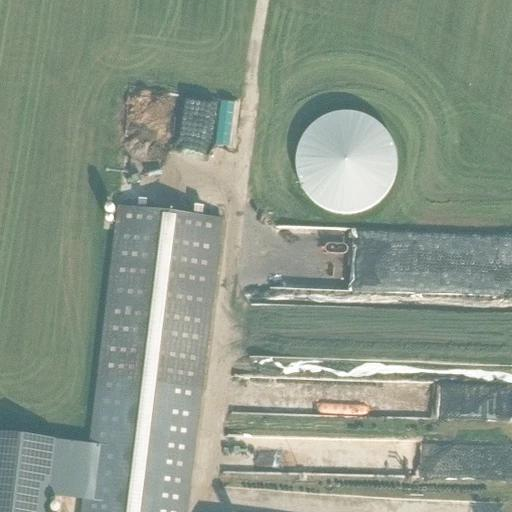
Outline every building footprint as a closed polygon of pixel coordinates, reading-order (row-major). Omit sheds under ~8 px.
[(233,143),(234,101),(220,100),(218,143),(233,143)] [(185,511),(221,221),(118,208),(89,447),(0,435),(0,511),(45,511),(47,496),(83,500),(81,511),(185,511)] [(511,310),(453,310),(452,362),(511,363),(511,310)] [(321,439),(322,468),(344,468),(344,438),(321,439)] [(473,478),(501,478),(502,451),(484,451),(483,459),(473,459),(473,478)] [(331,511),(492,511),(493,504),(333,496),(331,511)]
